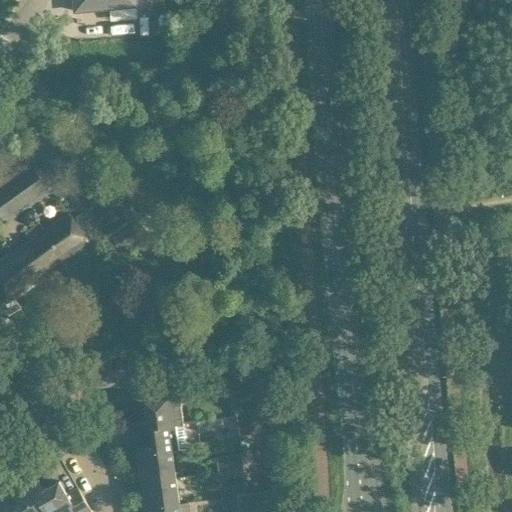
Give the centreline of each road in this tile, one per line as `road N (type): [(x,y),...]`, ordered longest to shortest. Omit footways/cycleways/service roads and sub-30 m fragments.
road 1 (secondary): [(439,511),(400,0)]
road 2 (secondary): [(323,0),(356,511)]
road 3 (residential): [(109,511),(48,406)]
